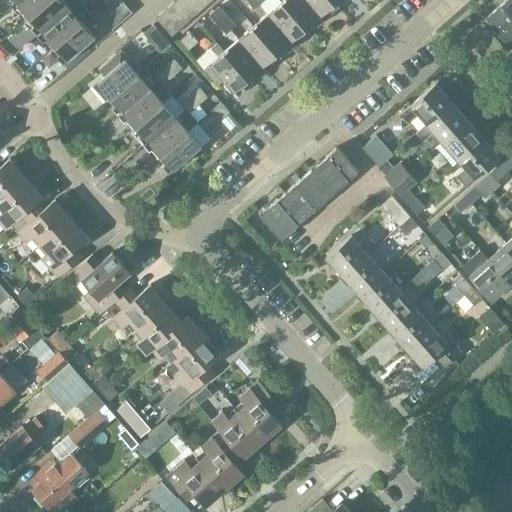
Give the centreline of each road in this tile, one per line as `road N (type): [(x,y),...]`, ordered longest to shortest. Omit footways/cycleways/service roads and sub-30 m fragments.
road 1 (residential): [(205,248),(217,206),(457,0)]
road 2 (residential): [(205,248),(157,242),(117,218),(0,74)]
road 3 (residential): [(354,429),(205,248)]
road 4 (residential): [(260,511),(354,429)]
